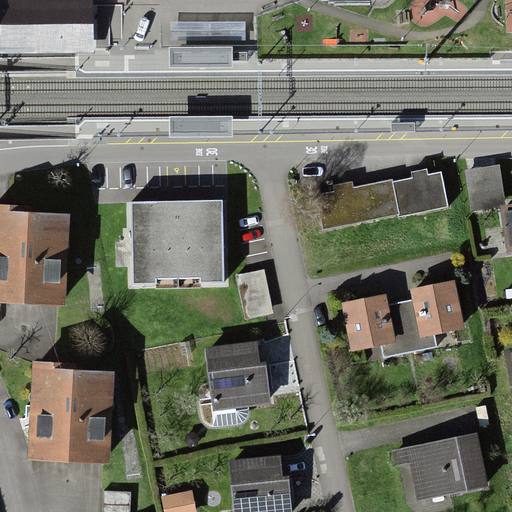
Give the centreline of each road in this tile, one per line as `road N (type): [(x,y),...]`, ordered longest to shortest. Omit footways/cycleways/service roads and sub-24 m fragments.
road 1 (residential): [(349,511),(268,148)]
road 2 (residential): [(0,158),(268,148)]
road 3 (residential): [(268,148),(511,147)]
